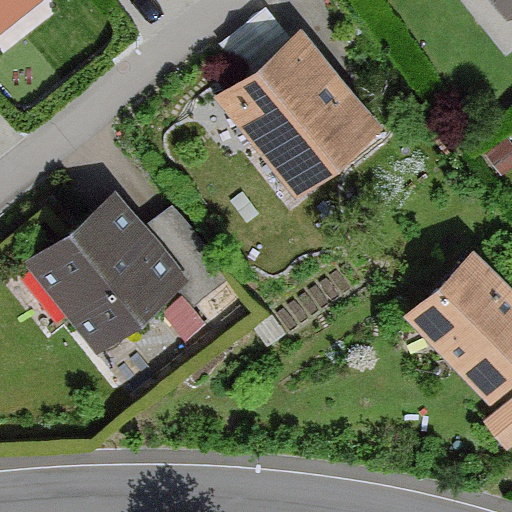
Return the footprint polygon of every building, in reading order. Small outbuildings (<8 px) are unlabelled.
[(0,0),(0,39),(47,0),(0,0)] [(511,0),(500,0),(511,15),(511,0)] [(384,131),(301,33),(216,104),(299,202),(384,131)] [(146,230),(115,194),(24,271),(98,356),(176,290),(193,311),(234,276),(174,206),(146,230)] [(511,391),(511,286),(478,251),(408,319),(495,408),(511,391)] [(511,454),(511,403),(486,424),(511,455),(511,454)]
